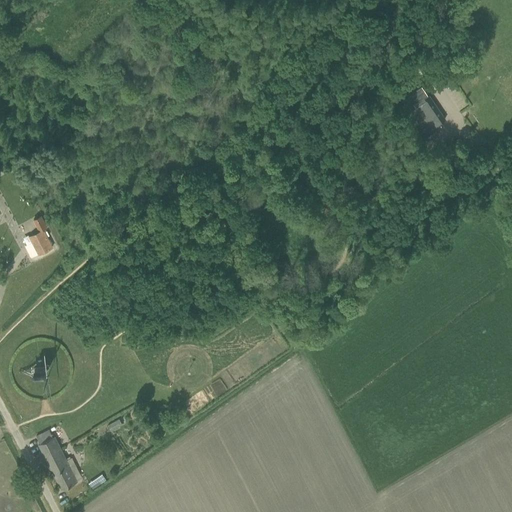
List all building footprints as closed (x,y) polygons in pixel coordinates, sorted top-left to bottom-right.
[(419,82),(399,95),(409,109),(425,132),(445,119),(419,82)] [(38,254),(53,247),(44,229),(47,227),(41,215),(32,220),(38,231),(29,236),(38,254)] [(48,367),(39,361),(33,370),(42,376),(48,367)] [(118,419),(108,425),(111,431),(122,425),(118,419)] [(53,436),(52,436),(49,429),(36,435),(40,443),(38,443),(62,489),(77,481),(75,479),(81,476),(71,458),(66,460),(53,436)]
